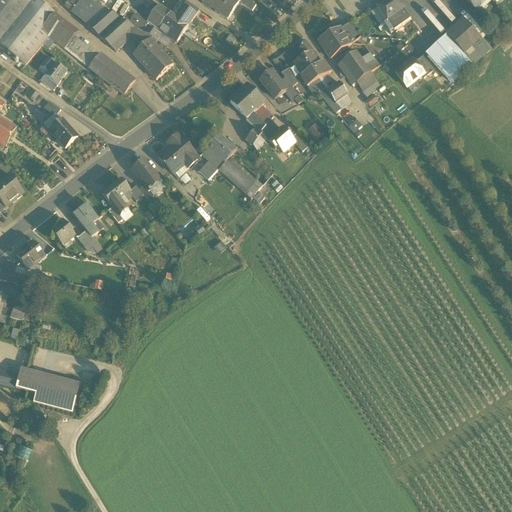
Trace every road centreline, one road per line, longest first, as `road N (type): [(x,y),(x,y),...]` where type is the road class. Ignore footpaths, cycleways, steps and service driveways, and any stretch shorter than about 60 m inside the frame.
road 1 (track): [(104,511),(65,448),(110,396),(114,376),(94,367)]
road 2 (tertiary): [(121,147),(261,45)]
road 3 (tertiary): [(0,243),(121,147)]
road 4 (residential): [(0,62),(121,147)]
